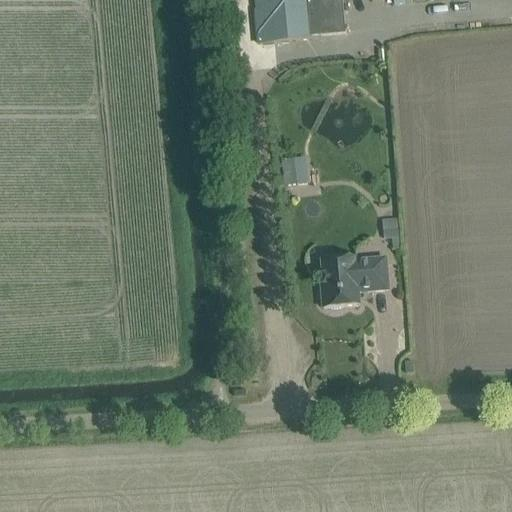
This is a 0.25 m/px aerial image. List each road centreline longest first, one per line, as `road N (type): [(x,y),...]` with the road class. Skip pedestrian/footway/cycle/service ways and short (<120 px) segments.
road 1 (unclassified): [(0,427),(511,398)]
road 2 (track): [(228,415),(191,0)]
